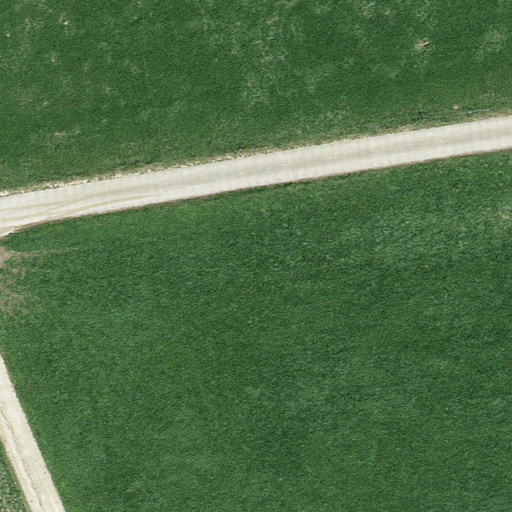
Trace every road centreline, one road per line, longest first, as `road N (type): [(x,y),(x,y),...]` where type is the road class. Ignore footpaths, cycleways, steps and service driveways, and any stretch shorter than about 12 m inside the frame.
road 1 (track): [(511,134),(0,212)]
road 2 (track): [(0,400),(49,511)]
